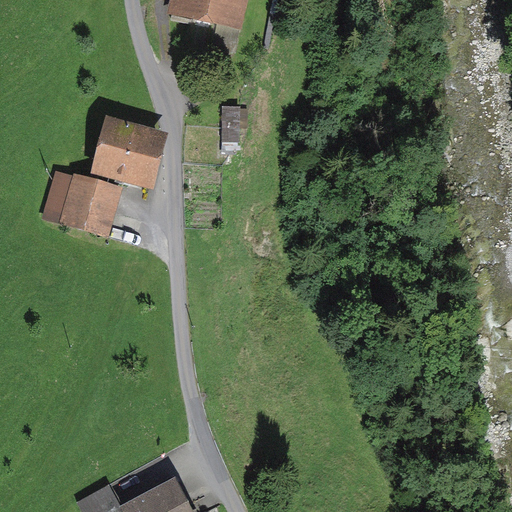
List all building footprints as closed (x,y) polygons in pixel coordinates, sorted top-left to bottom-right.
[(260,0),(184,0),(180,18),(253,34),(260,0)] [(246,156),(246,116),(225,116),(224,155),(246,156)] [(162,135),(110,121),(96,170),(149,184),(162,135)] [(117,191),(59,176),(48,219),(106,234),(117,191)] [(188,511),(175,485),(126,509),(127,511),(188,511)] [(81,504),(84,511),(122,511),(115,491),(81,504)]
